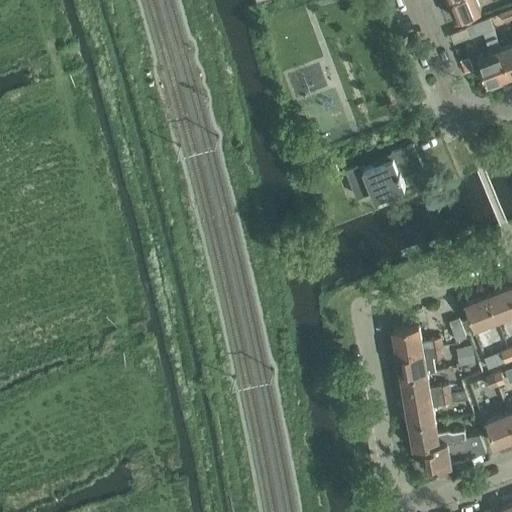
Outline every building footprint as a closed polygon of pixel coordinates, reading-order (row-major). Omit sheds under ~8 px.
[(449,0),(457,20),(481,10),(477,0),(449,0)] [(511,17),(511,7),(499,13),(503,22),(511,17)] [(511,74),(501,47),(489,17),(466,26),(449,32),(449,33),(450,33),(454,43),(470,36),(470,37),(483,32),(491,51),(478,56),(488,83),(511,74)] [(511,42),(501,47),(511,74),(511,73),(511,42)] [(423,166),(414,143),(391,152),(393,157),(365,168),(363,163),(347,169),(357,196),(375,189),(377,196),(405,185),(402,176),(403,175),(403,174),(423,166)] [(340,169),(337,161),(323,166),(326,174),(340,169)] [(511,293),(509,286),(487,294),(497,319),(511,313),(511,293)] [(497,319),(487,294),(466,303),(475,328),(497,319)] [(466,336),(459,317),(449,321),(456,340),(466,336)] [(393,328),(397,353),(443,345),(441,336),(421,339),(419,324),(393,328)] [(460,347),(456,347),(459,361),(460,365),(476,362),(475,360),(472,344),(460,347)] [(401,376),(427,372),(436,370),(433,356),(444,354),(443,345),(397,353),(401,376)] [(511,356),(508,347),(487,355),(491,366),(511,358),(511,356)] [(501,371),(494,374),(498,384),(505,382),(501,371)] [(401,376),(406,400),(451,392),(449,383),(430,386),(427,372),(401,376)] [(498,384),(494,374),(487,376),(491,387),(498,384)] [(465,389),(451,392),(452,401),(469,398),(465,389)] [(406,400),(409,422),(435,418),(433,404),(452,401),(451,392),(406,400)] [(508,412),(487,421),(496,446),(511,439),(511,421),(510,417),(510,415),(508,412)] [(435,418),(409,422),(414,447),(422,446),(465,436),(464,428),(453,430),(450,429),(437,431),(435,418)] [(422,446),(426,469),(451,465),(449,453),(468,449),(469,457),(487,450),(480,434),(465,436),(422,446)] [(511,511),(511,503),(501,508),(502,511),(511,511)]
